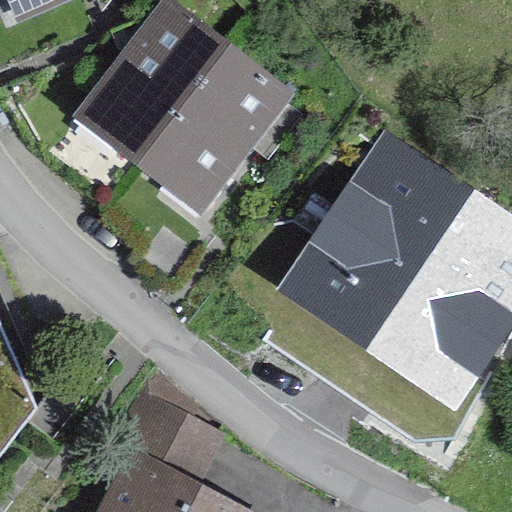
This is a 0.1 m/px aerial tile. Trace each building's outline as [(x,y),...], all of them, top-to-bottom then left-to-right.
[(0,0),(0,11),(8,30),(75,0),(0,0)] [(63,125),(126,173),(221,49),(159,1),(63,125)] [(53,48),(47,33),(33,40),(40,54),(53,48)] [(265,165),(301,118),(283,104),(287,99),(221,49),(126,173),(191,223),(247,151),(265,165)] [(511,318),(511,220),(385,137),(282,292),(455,405),(511,318)] [(0,451),(33,408),(0,332),(0,451)] [(198,407),(156,371),(152,380),(146,377),(108,448),(124,457),(94,511),(234,511),(196,492),(225,437),(192,419),(198,407)]
